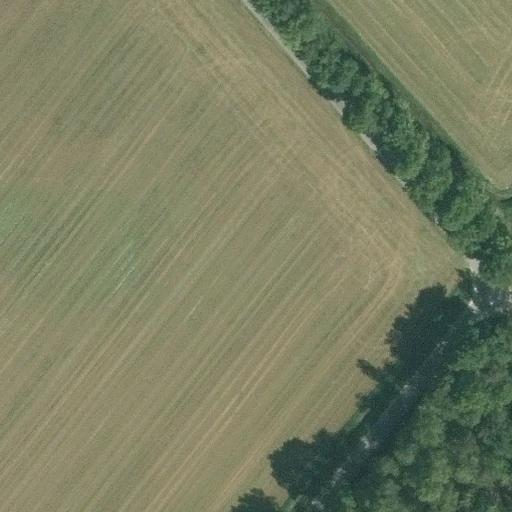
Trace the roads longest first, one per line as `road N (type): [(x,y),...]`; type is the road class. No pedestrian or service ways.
road 1 (unclassified): [(265,0),(503,274)]
road 2 (unclassified): [(315,511),(503,274)]
